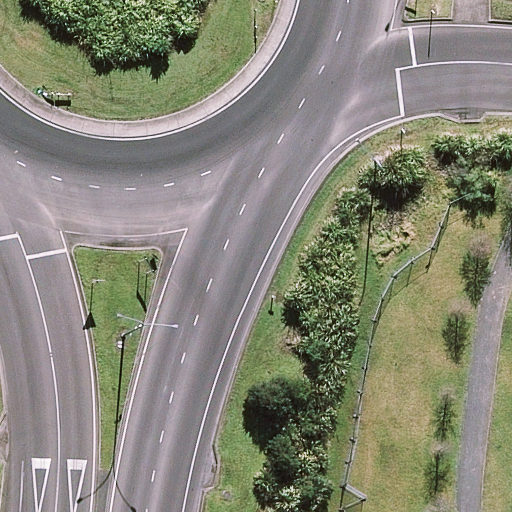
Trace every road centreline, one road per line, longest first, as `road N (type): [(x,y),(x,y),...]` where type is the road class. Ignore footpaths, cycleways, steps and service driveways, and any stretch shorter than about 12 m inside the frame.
road 1 (primary): [(275,136),(205,300),(152,511)]
road 2 (primary): [(56,511),(54,365),(0,181)]
road 3 (primary): [(275,136),(208,177),(132,192),(55,182),(0,154)]
road 4 (tertiary): [(511,64),(442,63),(311,86)]
